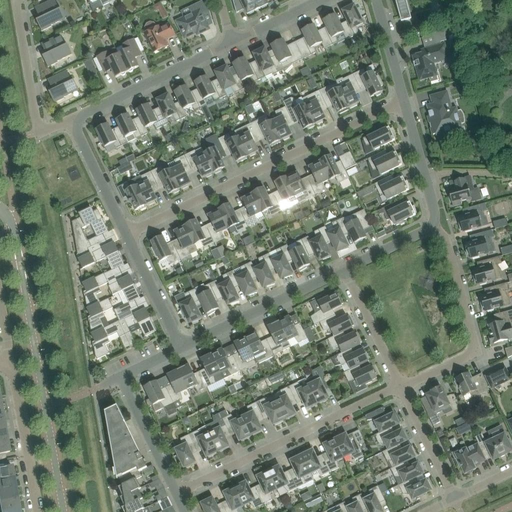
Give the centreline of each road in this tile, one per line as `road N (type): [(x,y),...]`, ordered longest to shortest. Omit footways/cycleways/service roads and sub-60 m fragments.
road 1 (residential): [(126,237),(408,101)]
road 2 (residential): [(176,495),(399,387)]
road 3 (residential): [(399,387),(476,350),(435,224)]
road 4 (residential): [(176,495),(126,381),(180,349)]
road 5 (residential): [(78,124),(238,38)]
road 6 (residential): [(180,349),(343,270)]
road 7 (residential): [(36,511),(8,360)]
road 8 (residential): [(38,132),(20,0)]
road 9 (residential): [(399,387),(343,270)]
road 10 (residential): [(435,224),(408,101)]
road 11 (residential): [(455,499),(399,387)]
road 12 (residential): [(180,349),(126,237)]
road 13 (residential): [(126,237),(78,124)]
